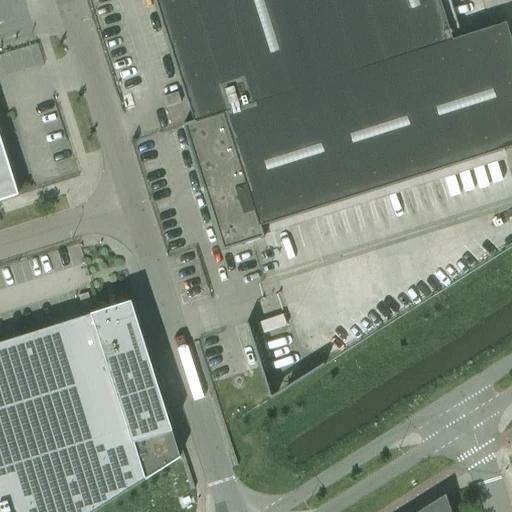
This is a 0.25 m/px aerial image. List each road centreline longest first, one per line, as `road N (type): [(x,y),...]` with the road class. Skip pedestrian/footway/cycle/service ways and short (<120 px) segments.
road 1 (unclassified): [(228,511),(131,206)]
road 2 (unknown): [(228,302),(511,205)]
road 3 (unclassified): [(131,206),(66,0)]
road 4 (unclassified): [(451,401),(275,511)]
road 5 (unknown): [(174,147),(228,302)]
road 6 (unclassified): [(327,511),(465,425)]
road 7 (unknown): [(118,0),(144,84),(139,99),(105,124)]
road 8 (unclassified): [(131,206),(0,248)]
